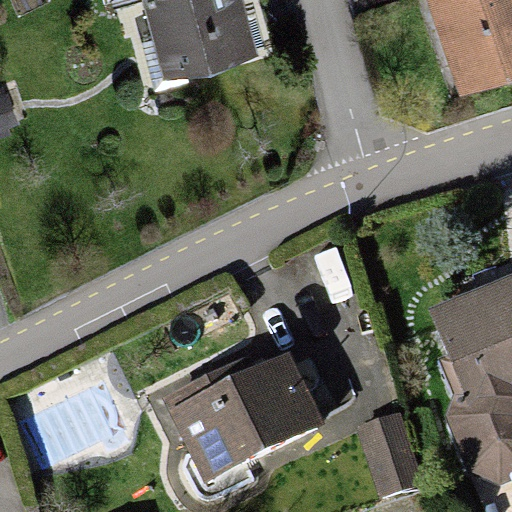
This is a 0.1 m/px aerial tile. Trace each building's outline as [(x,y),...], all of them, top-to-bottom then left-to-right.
[(116,0),(123,26),(159,17),(175,80),(265,56),(250,0),(202,0),(188,4),(187,0),(116,0)] [(511,0),(425,0),(455,97),(511,79),(511,0)] [(511,302),(441,331),(478,423),(511,409),(511,302)] [(279,379),(171,429),(203,497),(310,447),(279,379)] [(395,438),(362,448),(378,507),(411,497),(395,438)]
